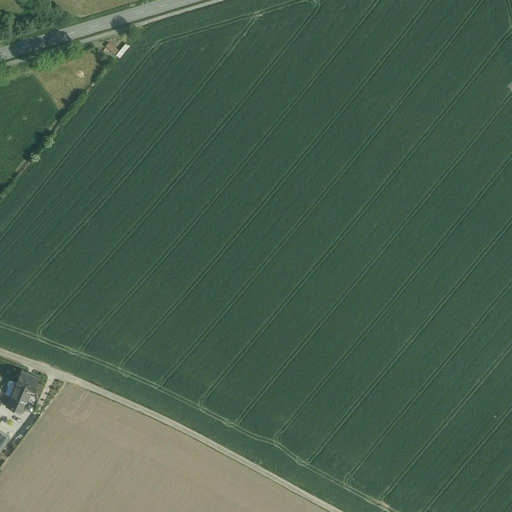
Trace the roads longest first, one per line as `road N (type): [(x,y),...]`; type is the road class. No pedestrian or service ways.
road 1 (unclassified): [(0,352),(150,411),(341,511)]
road 2 (secondary): [(0,55),(184,0)]
